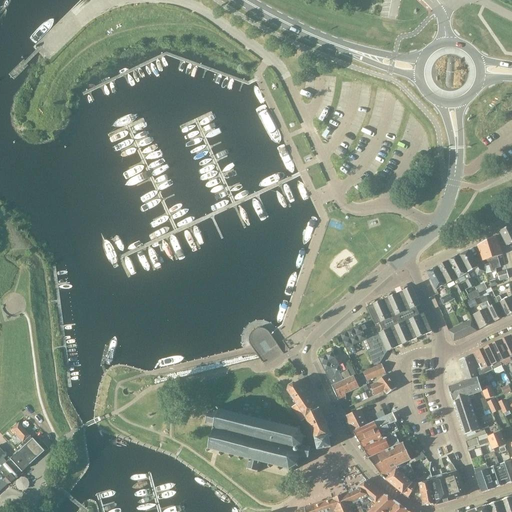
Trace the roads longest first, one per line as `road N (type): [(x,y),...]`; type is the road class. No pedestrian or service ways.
road 1 (unclassified): [(433,229),(391,204),(346,205),(281,71),(176,0)]
road 2 (tertiary): [(359,460),(305,351),(311,337),(403,258)]
road 3 (residential): [(475,501),(438,389),(440,354)]
